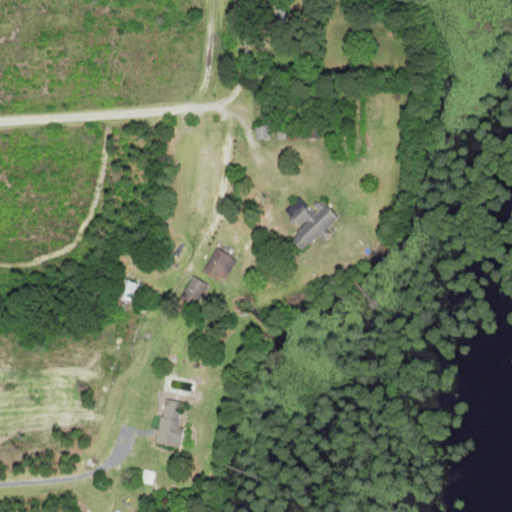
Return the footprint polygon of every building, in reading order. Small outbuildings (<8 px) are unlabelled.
[(319,200),(309,209),(299,197),(282,212),(298,230),(288,239),(299,252),(336,219),(319,200)] [(234,263),(219,250),(201,270),(215,283),(234,263)] [(209,286),(192,277),(179,302),(195,311),(209,286)] [(137,306),(144,285),(122,278),(115,298),(137,306)] [(183,402),(162,400),(156,445),(177,447),(183,402)]
